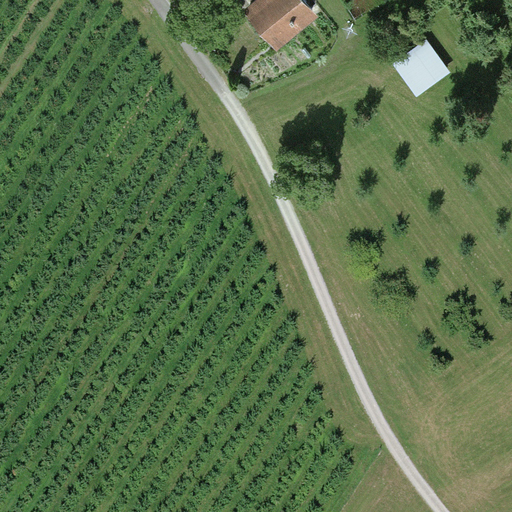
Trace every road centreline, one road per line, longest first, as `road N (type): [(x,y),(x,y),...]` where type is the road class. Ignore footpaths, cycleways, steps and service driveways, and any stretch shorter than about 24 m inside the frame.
road 1 (track): [(441,511),(384,430),(255,138)]
road 2 (track): [(157,0),(255,138)]
